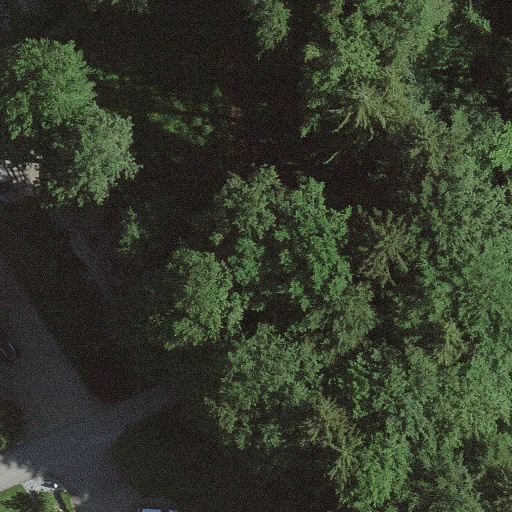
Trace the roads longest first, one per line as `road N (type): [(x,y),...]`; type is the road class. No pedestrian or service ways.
road 1 (track): [(232,0),(267,296),(237,378),(87,438)]
road 2 (residential): [(0,473),(87,438),(3,276)]
